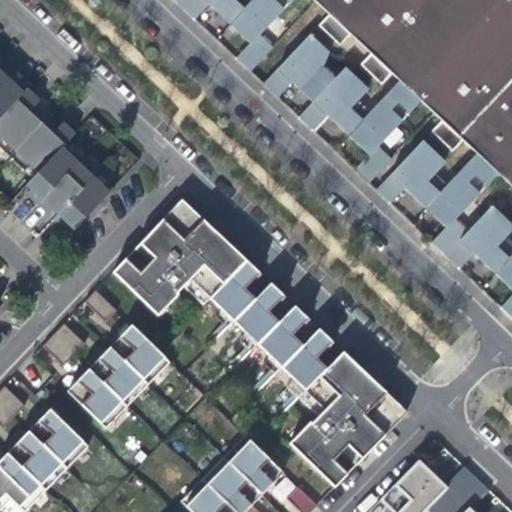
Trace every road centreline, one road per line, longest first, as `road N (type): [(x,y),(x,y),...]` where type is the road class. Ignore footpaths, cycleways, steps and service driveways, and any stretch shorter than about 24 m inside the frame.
road 1 (residential): [(503,343),(143,0)]
road 2 (residential): [(183,173),(436,412)]
road 3 (residential): [(0,0),(183,173)]
road 4 (residential): [(55,300),(183,173)]
road 5 (residential): [(436,412),(341,511)]
